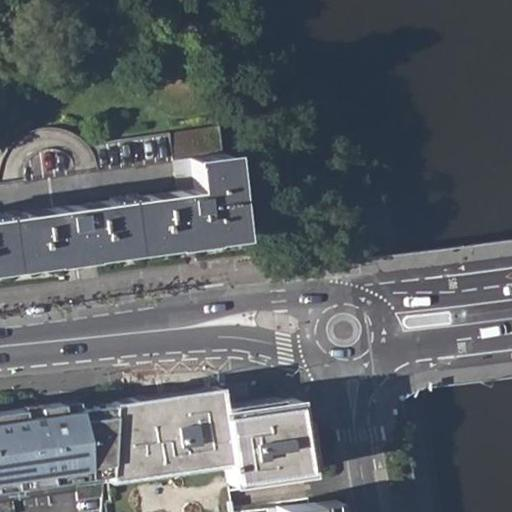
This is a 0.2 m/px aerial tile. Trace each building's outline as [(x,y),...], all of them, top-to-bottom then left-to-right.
[(0,265),(235,232),(224,151),(222,151),(218,128),(89,146),(94,154),(98,169),(73,173),(74,159),(61,148),(52,146),(37,149),(31,155),(24,167),(24,173),(28,180),(0,184),(0,265)] [(111,472),(224,464),(226,478),(303,468),(293,401),(293,398),(219,407),(215,384),(212,385),(213,392),(134,403),(133,397),(107,400),(103,474),(111,472)] [(88,396),(13,407),(23,481),(70,474),(71,482),(99,479),(99,474),(103,474),(107,400),(89,403),(88,396)] [(0,484),(23,481),(13,407),(7,407),(8,415),(0,415),(0,484)] [(336,511),(334,497),(274,504),(274,511),(336,511)]
